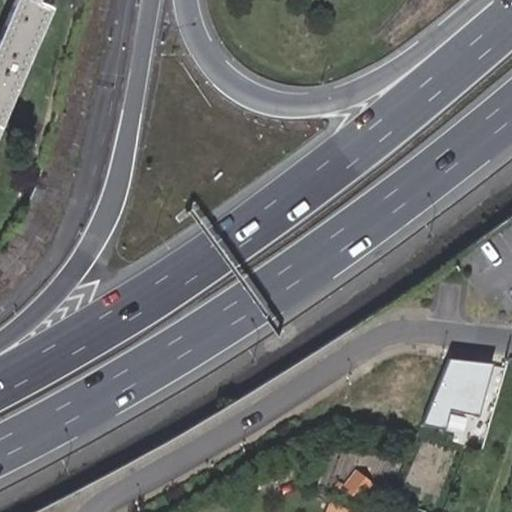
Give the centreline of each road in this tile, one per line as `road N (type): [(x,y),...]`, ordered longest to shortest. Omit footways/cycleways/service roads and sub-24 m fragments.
road 1 (motorway): [(511,21),(363,146),(210,256),(0,386)]
road 2 (motorway): [(0,447),(242,307),(511,109)]
road 3 (residential): [(511,341),(411,331),(371,344),(94,511)]
road 4 (motorway): [(155,0),(130,154),(102,240),(69,285),(0,344)]
road 5 (motorway): [(511,20),(349,92),(302,103),(257,97),(220,70),(191,0)]
